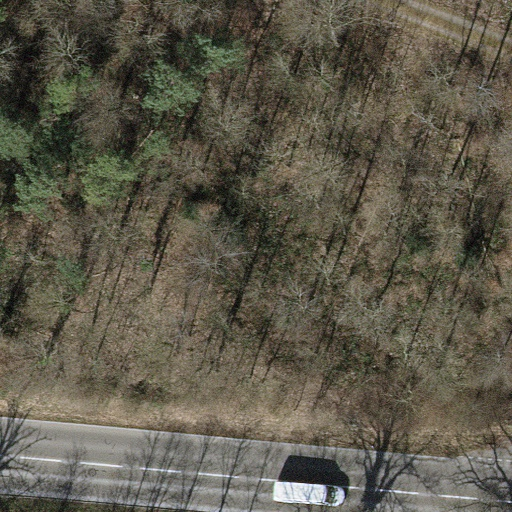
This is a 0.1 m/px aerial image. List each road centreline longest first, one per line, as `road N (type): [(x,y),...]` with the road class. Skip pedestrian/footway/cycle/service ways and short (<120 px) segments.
road 1 (tertiary): [(0,456),(511,501)]
road 2 (track): [(511,51),(383,0)]
